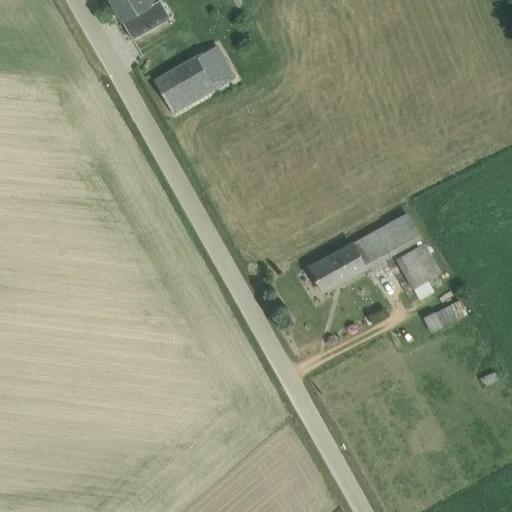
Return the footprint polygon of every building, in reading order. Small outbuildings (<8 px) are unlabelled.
[(108,0),(132,40),(169,19),(158,0),(108,0)] [(155,82),(173,114),(236,78),(218,47),(155,82)] [(327,259),(309,268),(322,293),(331,288),(340,283),(364,270),(364,271),(420,241),(405,214),(350,244),(350,246),(327,259)] [(413,251),(395,260),(412,290),(413,290),(427,282),(429,281),(413,251)] [(422,316),(428,331),(466,316),(461,302),(422,316)]
